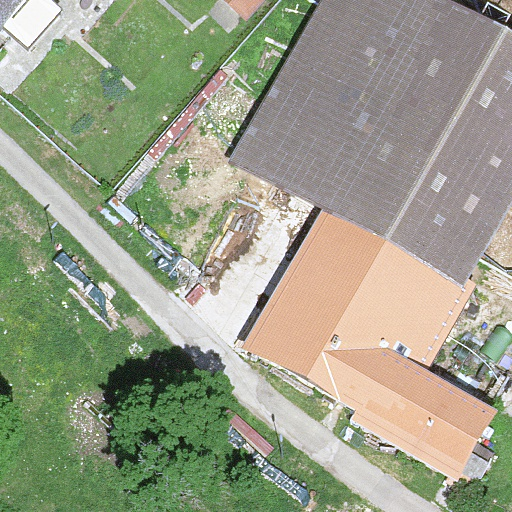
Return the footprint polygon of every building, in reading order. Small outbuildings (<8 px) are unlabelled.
[(0,0),(0,32),(1,31),(27,55),(61,17),(41,0),(0,0)] [(209,0),(233,24),(256,0),(209,0)] [(458,288),(511,192),(511,65),(396,0),(336,0),(242,167),(331,217),(458,288)] [(123,225),(168,259),(213,198),(168,164),(123,225)] [(484,424),(415,385),(467,293),(458,288),(331,217),(253,356),(365,419),(360,429),(452,481),(456,474),(477,486),(487,468),(466,456),(484,424)]
